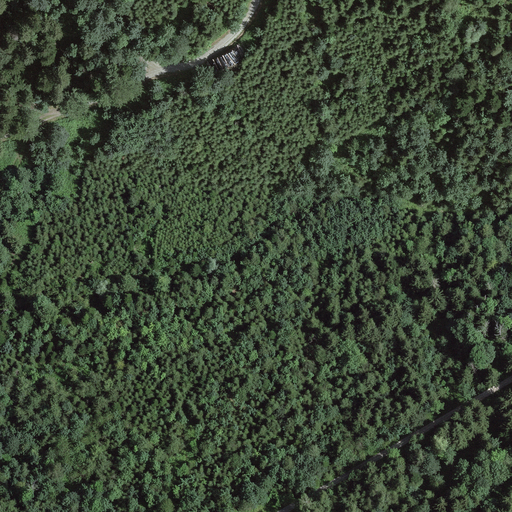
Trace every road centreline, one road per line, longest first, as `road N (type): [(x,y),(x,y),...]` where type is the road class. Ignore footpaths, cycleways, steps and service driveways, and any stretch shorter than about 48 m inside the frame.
road 1 (track): [(283,511),(511,376)]
road 2 (track): [(258,0),(209,53),(157,68),(144,60),(113,0)]
road 3 (track): [(0,93),(50,116),(157,68)]
